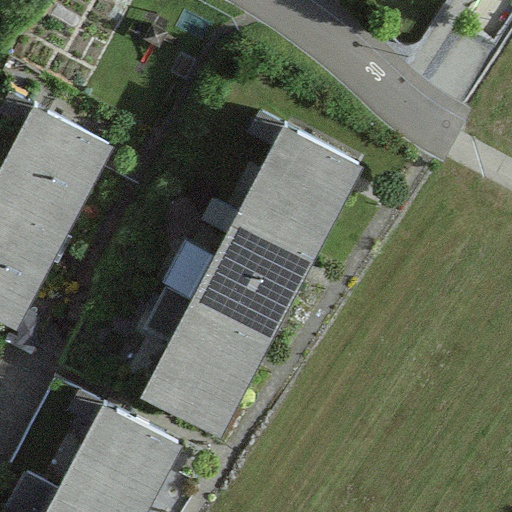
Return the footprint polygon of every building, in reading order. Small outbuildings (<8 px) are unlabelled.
[(0,160),(0,218),(57,246),(106,151),(26,110),(0,160)] [(230,225),(309,264),(359,166),(280,126),(230,225)] [(0,329),(11,335),(57,246),(0,218),(0,329)] [(266,350),(309,264),(230,225),(187,309),(266,350)] [(266,350),(187,309),(140,400),(220,440),(266,350)] [(48,504),(65,511),(146,511),(178,450),(95,409),(48,504)]
